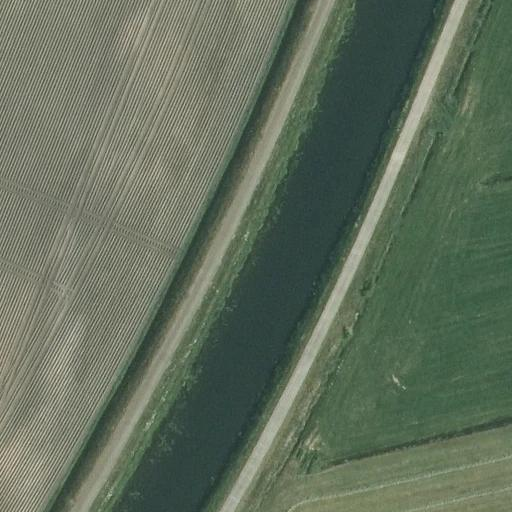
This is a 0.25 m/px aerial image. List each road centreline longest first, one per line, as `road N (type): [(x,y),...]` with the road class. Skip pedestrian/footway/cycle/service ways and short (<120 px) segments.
road 1 (unclassified): [(76,511),(175,336),(326,0)]
road 2 (unclassified): [(225,511),(304,367),(461,0)]
